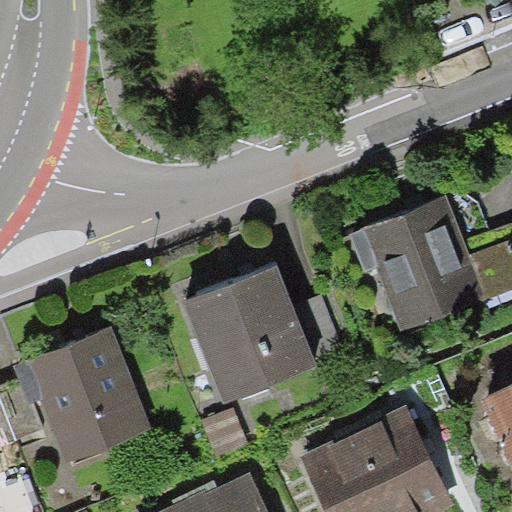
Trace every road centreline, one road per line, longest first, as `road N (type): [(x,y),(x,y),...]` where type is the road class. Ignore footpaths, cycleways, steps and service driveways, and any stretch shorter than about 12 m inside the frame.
road 1 (residential): [(0,160),(129,195),(191,194),(511,70)]
road 2 (tertiary): [(29,0),(0,131)]
